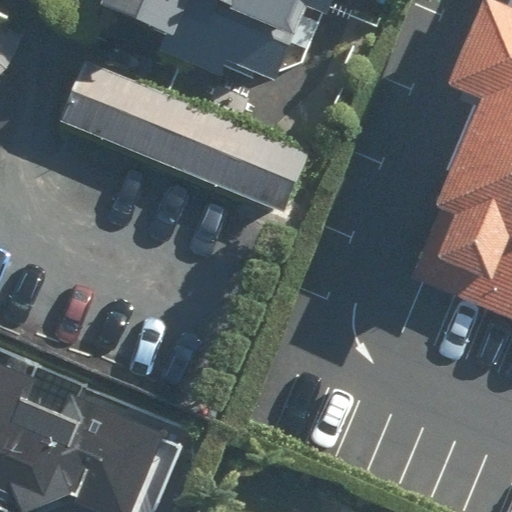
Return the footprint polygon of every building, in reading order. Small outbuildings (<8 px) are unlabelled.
[(160,0),(265,43),(282,0),(160,0)] [(511,0),(476,0),(385,218),(511,270),(511,0)] [(213,64),(62,1),(33,68),(185,131),(213,64)] [(0,112),(27,45),(0,34),(0,112)] [(150,511),(180,447),(65,396),(57,415),(25,401),(31,387),(0,373),(0,511),(47,511),(57,508),(65,511),(150,511)]
